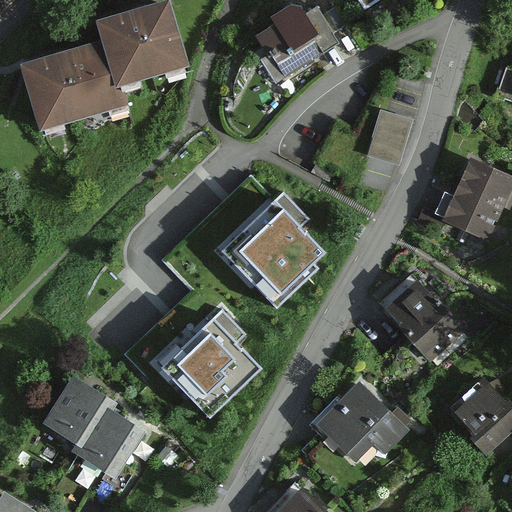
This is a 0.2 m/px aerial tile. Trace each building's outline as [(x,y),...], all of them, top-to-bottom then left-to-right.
[(378,0),(360,0),(365,8),(378,0)] [(167,1),(92,22),(97,41),(110,88),(120,85),(185,67),(167,1)] [(276,83),(339,44),(316,7),(304,14),(296,1),(270,17),(275,24),(255,36),(266,54),(260,58),(276,83)] [(97,41),(15,64),(34,130),(125,105),(120,85),(110,88),(97,41)] [(511,66),(509,66),(499,95),(511,98),(511,66)] [(370,153),(402,162),(415,114),(382,106),(370,153)] [(436,214),(440,216),(438,220),(484,240),(501,204),(508,207),(511,198),(511,182),(511,179),(511,173),(469,154),(450,195),(445,193),(436,214)] [(286,197),(228,253),(274,301),(324,254),(300,228),(308,220),(286,197)] [(428,360),(462,329),(418,281),(384,313),(428,360)] [(221,310),(162,366),(208,415),(259,367),(234,342),(243,333),(221,310)] [(504,402),(480,375),(443,409),(467,435),(466,436),(483,455),(511,428),(511,404),(507,399),(504,402)] [(82,449),(105,413),(110,405),(76,383),(48,426),(82,449)] [(372,463),(404,429),(357,384),(339,403),(334,399),(308,426),(348,464),(360,451),(372,463)] [(141,437),(105,413),(82,449),(78,455),(106,473),(103,477),(120,488),(132,471),(123,465),(141,437)] [(321,511),(294,484),(265,511),(321,511)] [(33,511),(2,494),(0,497),(0,511),(33,511)]
